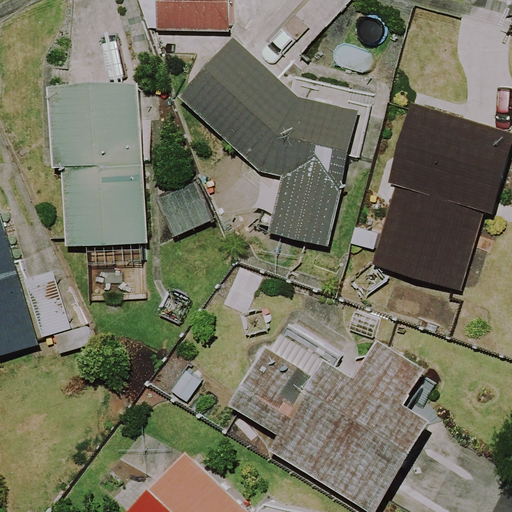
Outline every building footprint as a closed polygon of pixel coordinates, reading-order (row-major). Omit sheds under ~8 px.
[(228,0),(160,0),(159,32),(227,35),(228,0)] [(302,104),(241,42),(185,97),(261,174),(281,178),(269,236),(330,249),(345,183),(357,182),(366,112),(302,104)] [(146,269),(147,86),(61,86),(60,169),(69,169),(68,248),(111,249),(110,269),(146,269)] [(511,166),(511,133),(420,104),(393,190),(400,192),(377,267),(461,294),(485,218),(495,221),(511,166)] [(21,283),(0,207),(0,359),(74,338),(55,273),(21,283)] [(363,380),(289,335),(243,410),(283,435),(274,450),(373,511),(379,511),(435,423),(409,407),(430,372),(385,344),(363,380)] [(250,511),(191,457),(139,511),(250,511)]
